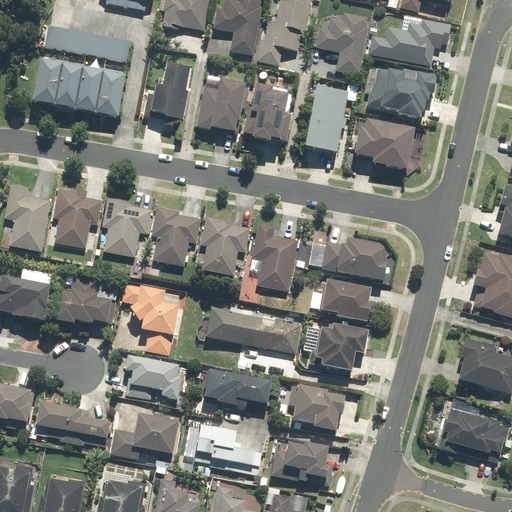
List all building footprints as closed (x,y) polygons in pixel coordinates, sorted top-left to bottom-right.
[(106,0),(106,5),(148,13),(150,0),(106,0)] [(205,34),(210,0),(167,0),(165,14),(166,14),(164,27),(205,34)] [(254,56),(263,0),(227,0),(225,11),(218,10),(215,31),(235,34),(232,53),(254,56)] [(307,33),(312,1),(308,0),(294,0),(294,3),(282,1),(279,23),(270,22),(267,42),(263,42),(259,65),(281,68),(284,49),(300,51),(303,32),(307,33)] [(403,0),(402,10),(420,14),(422,0),(443,0),(454,2),(454,0),(403,0)] [(361,77),(371,18),(345,13),(344,21),(331,19),(329,31),(321,30),(318,50),(340,54),(337,73),(361,77)] [(373,37),(369,56),(433,67),(436,49),(444,50),(445,45),(450,46),(453,26),(422,21),(421,26),(410,24),(409,32),(388,28),(386,40),(373,37)] [(51,27),(47,47),(128,63),(132,43),(51,27)] [(44,60),(36,102),(120,119),(129,76),(44,60)] [(188,91),(192,67),(168,64),(165,86),(159,85),(157,97),(148,95),(145,116),(186,122),(190,92),(188,91)] [(240,135),(247,83),(222,80),(221,90),(205,88),(199,129),(240,135)] [(288,115),(291,95),(276,92),(276,88),(257,86),(254,109),(249,108),(246,135),(257,137),(257,141),(275,143),(275,139),(289,141),(293,116),(288,115)] [(341,154),(350,93),(318,87),(308,149),(341,154)] [(418,129),(370,120),(368,130),(363,129),(358,156),(376,160),(375,166),(410,172),(418,129)] [(43,253),(52,201),(28,197),(30,189),(12,186),(6,219),(15,221),(11,248),(43,253)] [(509,206),(501,233),(511,235),(511,187),(507,186),(501,204),(509,206)] [(60,220),(56,244),(87,250),(91,225),(100,227),(104,202),(88,199),(89,192),(78,190),(78,193),(59,190),(54,219),(60,220)] [(109,229),(105,253),(136,259),(140,234),(149,236),(154,211),(131,207),(132,204),(109,200),(103,228),(109,229)] [(198,244),(202,220),(180,216),(181,212),(159,208),(153,237),(160,238),(155,262),(186,268),(190,243),(198,244)] [(209,248),(204,271),(234,277),(239,252),(247,254),(251,229),(236,227),(237,220),(226,218),(225,221),(207,218),(202,247),(209,248)] [(289,294),(298,241),(275,237),(277,227),(260,224),(253,260),(263,262),(258,288),(289,294)] [(328,243),(323,270),(387,281),(391,257),(383,245),(351,239),(349,246),(328,243)] [(511,318),(511,255),(500,253),(500,256),(484,252),(470,309),(511,318)] [(139,265),(130,264),(130,278),(138,278),(139,265)] [(157,269),(146,268),(145,279),(156,280),(157,269)] [(73,293),(63,292),(58,321),(78,325),(79,321),(96,324),(96,321),(113,324),(118,301),(99,298),(103,280),(76,276),(73,293)] [(53,285),(4,277),(0,297),(0,315),(47,323),(53,285)] [(375,289),(330,281),(327,294),(324,294),(321,314),(374,324),(378,304),(372,303),(375,289)] [(121,303),(137,306),(133,308),(143,323),(146,321),(144,331),(150,332),(146,353),(170,357),(174,336),(176,337),(182,308),(166,305),(168,292),(125,284),(121,303)] [(214,309),(208,338),(297,355),(303,326),(214,309)] [(331,330),(322,328),(318,352),(314,351),(312,365),(355,373),(359,353),(368,355),(372,331),(332,324),(331,330)] [(467,358),(461,379),(511,393),(511,356),(495,352),(497,345),(468,337),(462,357),(467,358)] [(181,365),(130,357),(128,371),(130,372),(126,397),(152,402),(154,391),(165,393),(164,398),(180,400),(184,378),(179,377),(181,365)] [(206,371),(194,370),(193,383),(205,384),(206,371)] [(274,381),(209,370),(203,401),(249,409),(250,403),(269,406),(274,381)] [(0,426),(29,432),(36,391),(0,384),(0,426)] [(331,391),(294,385),(290,406),(297,407),(295,422),(317,426),(316,429),(340,432),(343,415),(346,416),(349,397),(331,394),(331,391)] [(91,412),(43,403),(39,428),(111,441),(114,423),(90,419),(91,412)] [(502,422),(462,413),(461,417),(449,414),(440,450),(501,464),(510,428),(501,426),(502,422)] [(174,469),(182,418),(154,414),(154,417),(141,415),(138,434),(116,431),(112,458),(174,469)] [(211,465),(211,468),(259,477),(263,454),(237,449),(240,432),(203,425),(196,462),(211,465)] [(290,453),(277,451),(272,477),(330,487),(334,467),(328,466),(331,448),(308,444),(308,447),(292,444),(290,453)] [(0,511),(31,511),(35,485),(31,485),(34,468),(18,465),(17,470),(0,466),(0,511)] [(177,481),(162,478),(157,509),(153,508),(152,511),(200,511),(202,505),(189,502),(191,493),(175,490),(177,481)] [(45,496),(42,496),(39,511),(86,511),(87,507),(82,507),(86,482),(71,480),(70,482),(52,479),(52,482),(48,481),(45,496)] [(129,484),(107,480),(104,497),(101,497),(98,511),(146,511),(147,509),(144,509),(148,484),(129,481),(129,484)] [(257,511),(258,511),(246,510),(248,501),(232,498),(234,489),(218,487),(214,511),(257,511)] [(292,498),(275,495),(272,511),(301,511),(290,510),(292,498)] [(334,511),(336,503),(325,501),(323,511),(334,511)]
